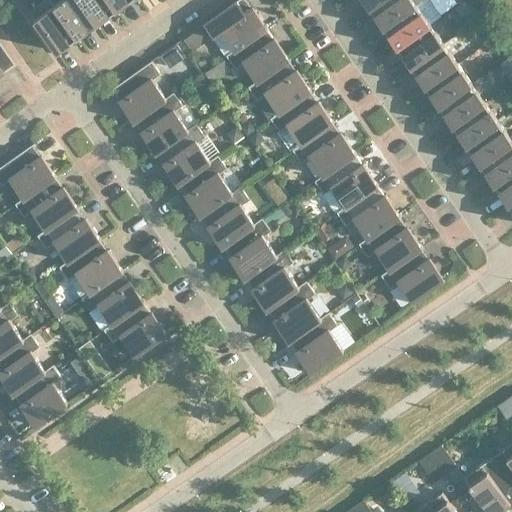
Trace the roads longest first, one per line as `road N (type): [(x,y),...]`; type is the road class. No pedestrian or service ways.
road 1 (residential): [(295,416),(67,88)]
road 2 (residential): [(507,268),(319,0)]
road 3 (residential): [(295,416),(507,268)]
road 4 (residential): [(154,511),(295,416)]
road 5 (residential): [(67,88),(193,0)]
